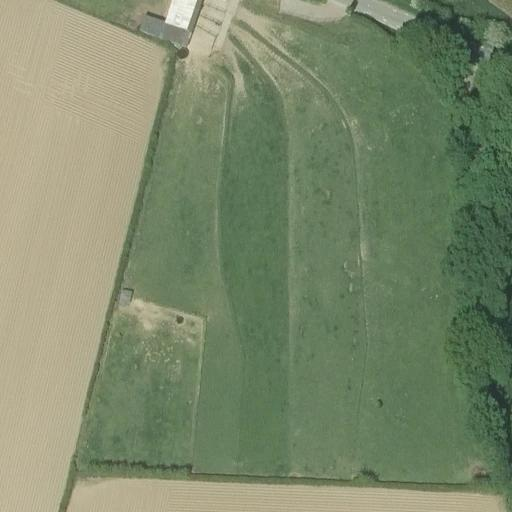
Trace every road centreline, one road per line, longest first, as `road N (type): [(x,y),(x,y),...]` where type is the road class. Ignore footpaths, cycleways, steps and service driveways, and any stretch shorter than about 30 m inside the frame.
road 1 (track): [(459,48),(478,163),(482,362),(511,473)]
road 2 (unclassified): [(350,0),(511,67)]
